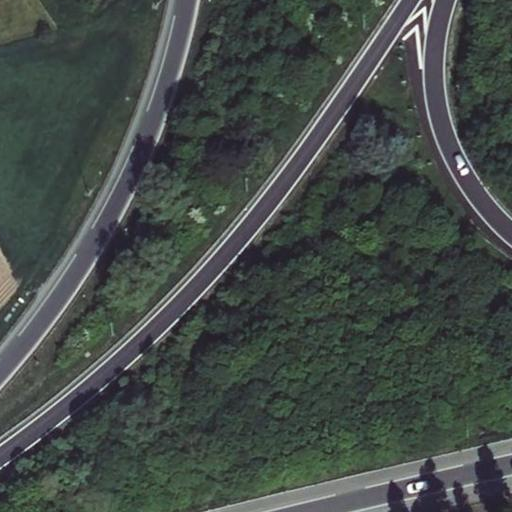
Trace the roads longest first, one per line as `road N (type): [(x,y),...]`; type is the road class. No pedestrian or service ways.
road 1 (trunk): [(413,0),(242,236),(130,353),(0,460)]
road 2 (trunk): [(188,0),(157,115),(113,213),(0,374)]
road 3 (motorway): [(445,0),(432,63),(442,140),(474,201),(511,240)]
road 4 (trunk): [(511,465),(312,511)]
